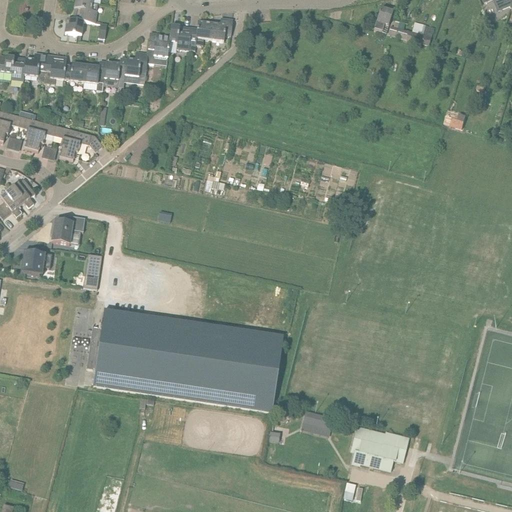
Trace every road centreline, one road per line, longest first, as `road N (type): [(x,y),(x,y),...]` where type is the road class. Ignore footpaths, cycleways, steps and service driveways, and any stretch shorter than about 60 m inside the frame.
road 1 (residential): [(65,193),(236,47),(242,5)]
road 2 (residential): [(42,43),(109,47),(160,13)]
road 3 (unknown): [(499,511),(407,486),(395,511)]
